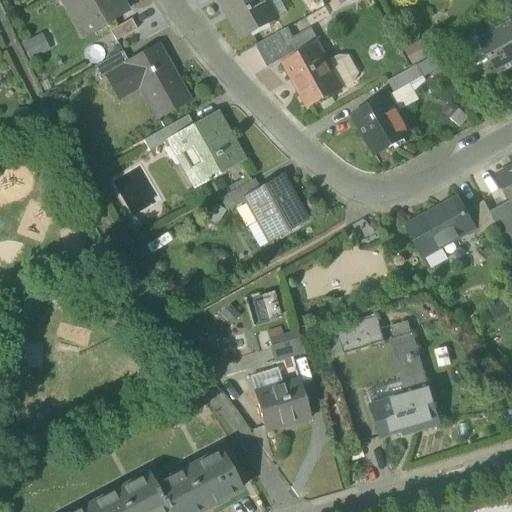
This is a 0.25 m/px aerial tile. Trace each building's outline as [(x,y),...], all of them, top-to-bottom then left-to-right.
[(80,35),(81,37),(125,12),(118,0),(60,0),(64,5),(73,0),(90,29),(80,35)] [(222,0),(231,16),(233,15),(225,0),(222,0)] [(231,16),(243,38),(287,14),(279,0),(225,0),(233,15),(231,16)] [(129,19),(108,31),(114,42),(135,30),(129,19)] [(511,67),(511,20),(463,48),(473,66),(488,58),(498,75),(511,67)] [(257,46),(268,68),(293,54),(281,33),(257,46)] [(295,78),(310,106),(344,87),(321,44),(284,65),(292,79),(295,78)] [(138,80),(158,117),(188,101),(157,45),(129,61),(127,62),(128,63),(106,76),(107,77),(115,92),(138,80)] [(94,68),(101,81),(107,77),(106,76),(128,63),(127,62),(129,61),(123,51),(94,68)] [(417,66),(424,77),(445,65),(439,54),(417,66)] [(395,92),(395,93),(410,85),(424,77),(417,66),(389,82),(395,92)] [(389,95),(400,113),(419,102),(410,85),(395,93),(395,92),(389,95)] [(353,115),(375,154),(411,134),(400,113),(389,95),(353,115)] [(181,162),(195,187),(243,160),(218,114),(193,127),(179,135),(191,157),(181,162)] [(158,133),(164,144),(179,135),(193,127),(188,116),(158,133)] [(510,198),(511,201),(511,171),(500,178),(510,198)] [(246,199),(269,241),(286,231),(306,220),(283,178),(261,190),(245,199),(246,199)] [(229,194),(235,206),(246,199),(245,199),(261,190),(255,180),(229,194)] [(407,227),(424,258),(426,257),(425,254),(439,246),(440,249),(474,231),(476,230),(466,212),(466,211),(459,198),(449,204),(450,205),(435,213),(434,212),(407,227)] [(511,201),(510,198),(489,210),(498,226),(507,242),(511,238),(511,201)] [(478,238),(498,226),(489,210),(484,202),(466,211),(466,212),(476,230),(474,231),(478,238)] [(449,204),(434,212),(435,213),(450,205),(449,204)] [(425,254),(426,257),(440,249),(439,246),(425,254)] [(377,318),(363,322),(370,347),(385,343),(377,318)] [(357,351),(370,347),(363,322),(350,326),(357,351)] [(328,359),(342,355),(334,330),(333,324),(319,328),(328,359)] [(342,355),(357,351),(350,326),(334,330),(342,355)] [(396,339),(412,395),(429,390),(413,334),(396,339)] [(271,347),(276,363),(289,359),(305,355),(300,339),(271,347)] [(254,393),(265,429),(292,421),(293,423),(311,417),(300,380),(295,381),(254,393)] [(430,389),(429,390),(412,395),(371,406),(380,437),(414,428),(415,431),(440,424),(430,389)] [(222,451),(155,486),(168,511),(199,511),(242,490),(222,451)] [(149,474),(88,506),(91,511),(168,511),(155,486),(149,474)]
